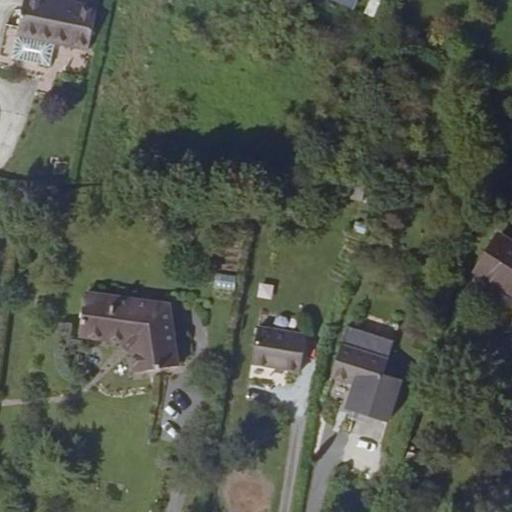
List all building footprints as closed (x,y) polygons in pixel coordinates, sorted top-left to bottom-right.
[(36,41),(44,0),(23,0),(18,38),(36,41)] [(93,5),(58,0),(44,0),(36,41),(73,46),(75,31),(90,33),(93,5)] [(330,0),(354,9),(357,0),(330,0)] [(87,48),(90,33),(75,31),(73,46),(87,48)] [(36,41),(18,38),(14,62),(51,67),(55,44),(36,41)] [(511,253),(493,241),(471,274),(511,300),(511,253)] [(321,301),(331,273),(317,267),(306,295),(321,301)] [(214,273),(213,289),(235,289),(235,274),(214,273)] [(169,309),(85,297),(79,339),(123,345),(124,349),(126,352),(127,354),(131,356),(135,355),(139,377),(181,370),(169,309)] [(344,329),(327,380),(351,388),(343,412),(382,425),(396,384),(379,379),(390,344),(344,329)] [(301,337),(257,330),(250,367),(295,375),(301,337)]
